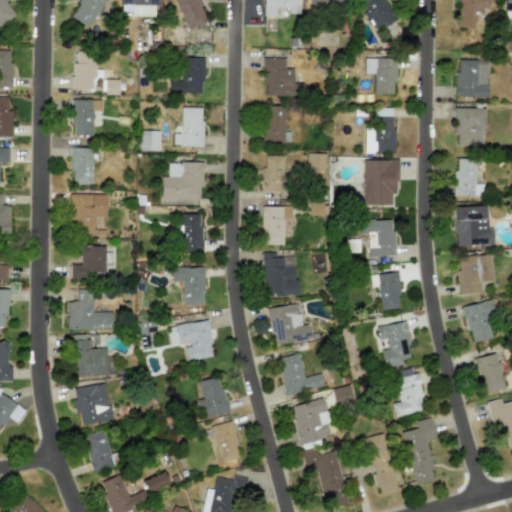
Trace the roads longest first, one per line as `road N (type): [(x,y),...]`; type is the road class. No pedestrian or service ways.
road 1 (residential): [(295,511),(254,371),(239,285),(240,0)]
road 2 (residential): [(82,511),(47,381),(46,0)]
road 3 (residential): [(486,501),(433,283),(431,0)]
